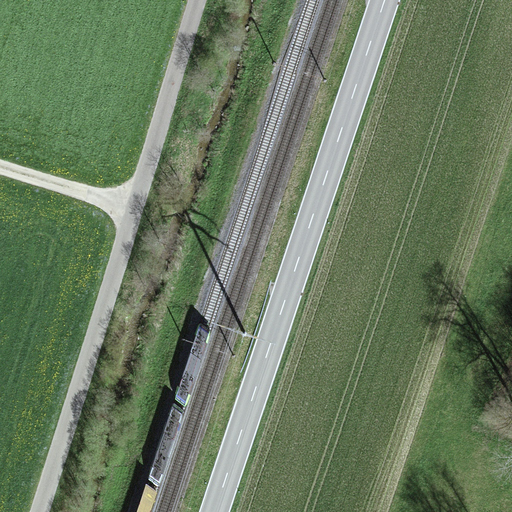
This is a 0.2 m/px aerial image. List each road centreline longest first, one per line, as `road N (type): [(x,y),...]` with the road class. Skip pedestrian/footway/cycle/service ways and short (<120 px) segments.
road 1 (unclassified): [(32,511),(204,0)]
road 2 (secondary): [(383,0),(216,511)]
road 3 (track): [(0,168),(132,210)]
